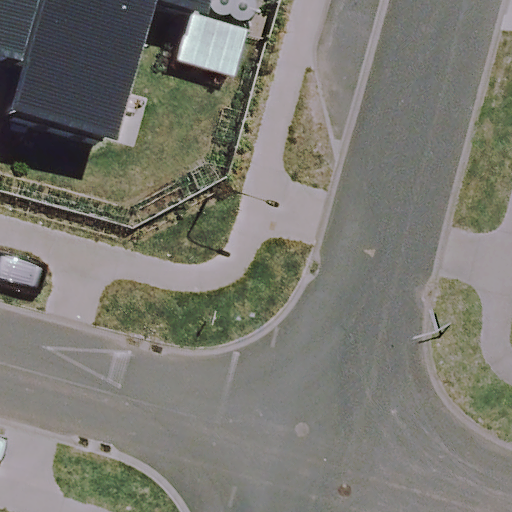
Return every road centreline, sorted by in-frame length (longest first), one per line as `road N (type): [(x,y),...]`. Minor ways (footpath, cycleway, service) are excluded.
road 1 (residential): [(451,0),(326,449)]
road 2 (residential): [(0,359),(326,449)]
road 3 (residential): [(326,449),(511,504)]
